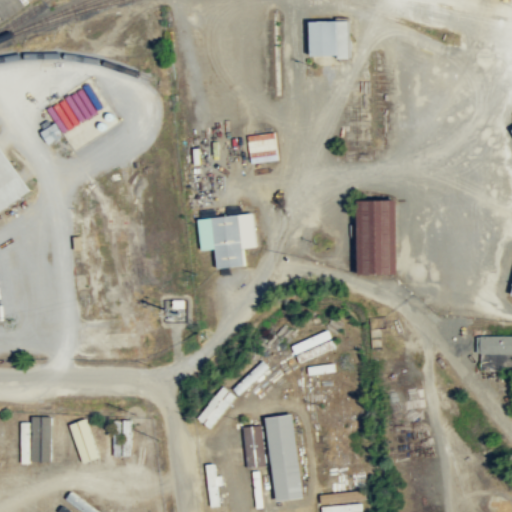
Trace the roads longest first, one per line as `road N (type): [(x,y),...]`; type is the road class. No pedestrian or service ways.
road 1 (residential): [(158,383),(143,376),(0,375)]
road 2 (residential): [(158,383),(184,511)]
